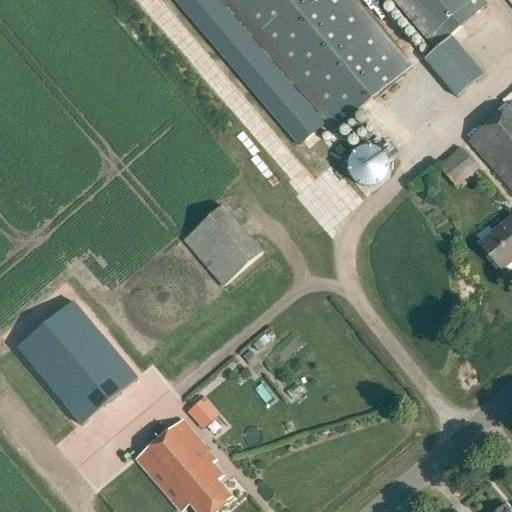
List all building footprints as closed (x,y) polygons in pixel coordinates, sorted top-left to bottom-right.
[(174,0),(300,147),(328,124),(336,134),(412,69),(353,0),(174,0)] [(393,0),(436,50),(450,38),(487,7),(480,0),(393,0)] [(452,40),(426,61),(459,100),(484,78),(452,40)] [(511,219),(481,246),(503,272),(511,264),(511,108),(471,143),(511,191),(511,219)] [(387,158),(379,151),(369,149),(359,153),(352,160),(350,170),(353,180),(361,187),(371,189),(381,186),(388,178),(390,168),(387,158)] [(463,150),(441,169),(457,189),(479,170),(463,150)] [(249,266),(263,255),(223,209),(209,220),(183,243),(223,289),(249,266)] [(139,381),(125,365),(74,304),(19,350),(48,385),(83,428),(139,381)] [(217,415),(204,401),(190,413),(203,428),(217,415)] [(183,422),(137,461),(180,511),(185,511),(191,507),(194,511),(219,511),(234,500),(219,483),(225,478),(214,465),(217,462),(183,422)]
